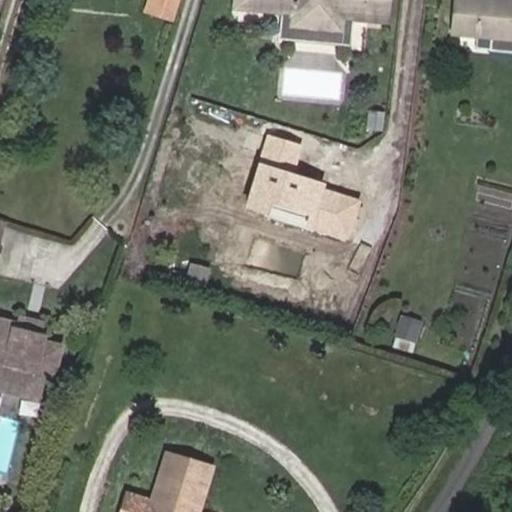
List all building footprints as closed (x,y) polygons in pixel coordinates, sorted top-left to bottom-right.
[(173,18),(178,3),(169,0),(154,0),(151,11),(173,18)] [(366,17),(367,0),(235,0),(235,6),(285,10),(290,10),(288,26),(341,31),(342,15),(347,16),(366,17)] [(383,19),(385,0),(367,0),(366,17),(383,19)] [(511,0),(456,0),(454,33),(476,35),(511,37),(511,0)] [(345,36),(347,16),(342,15),(341,31),(288,26),(290,10),(285,10),(283,31),(345,36)] [(511,50),(511,37),(476,35),(475,47),(511,50)] [(42,334),(44,323),(16,316),(14,323),(13,326),(42,334)] [(415,342),(421,323),(402,317),(395,336),(415,342)] [(42,372),(51,374),(58,347),(40,342),(42,334),(13,326),(14,323),(0,319),(0,387),(36,396),(42,372)] [(122,511),(195,511),(209,466),(167,453),(151,500),(128,493),(122,511)]
